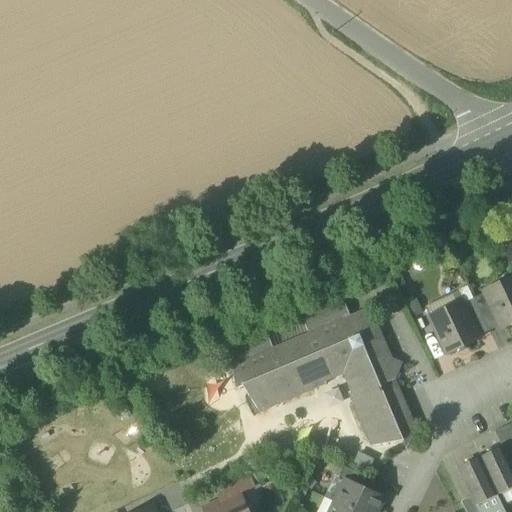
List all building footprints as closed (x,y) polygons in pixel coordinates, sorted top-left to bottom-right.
[(511,277),(483,291),(486,297),(511,284),(511,277)] [(500,327),(501,330),(511,324),(511,284),(486,297),(500,327)] [(486,297),(475,302),(489,332),(500,327),(486,297)] [(478,337),(489,332),(475,302),(474,299),(463,304),(464,307),(478,337)] [(464,307),(463,304),(461,301),(429,317),(431,322),(464,307)] [(303,321),(308,335),(350,317),(344,304),(303,321)] [(431,322),(447,355),(479,340),(478,337),(464,307),(431,322)] [(300,338),(273,349),(231,367),(235,390),(242,386),(259,413),(326,384),(325,382),(338,377),(338,376),(343,374),(345,379),(345,380),(350,392),(348,393),(371,447),(401,442),(409,445),(416,430),(394,380),(401,364),(391,360),(370,309),(350,317),(308,335),(306,340),(300,338)] [(226,353),(231,367),(273,349),(267,336),(226,353)] [(511,423),(494,432),(499,443),(511,436),(511,423)] [(501,448),(504,453),(511,448),(511,436),(499,443),(501,448)] [(501,448),(479,458),(497,496),(511,489),(511,470),(509,463),(504,453),(501,448)] [(475,507),(497,496),(479,458),(457,469),(470,497),(475,507)] [(345,482),(360,489),(366,478),(344,468),(338,480),(344,483),(345,482)] [(222,489),(227,500),(236,495),(236,496),(253,488),(248,477),(222,489)] [(344,483),(335,504),(352,511),(376,511),(382,500),(360,489),(345,482),(344,483)] [(203,511),(243,511),(236,496),(236,495),(227,500),(203,511)] [(504,511),(497,496),(475,507),(477,511),(504,511)] [(460,502),(464,511),(477,511),(475,507),(470,497),(460,502)]
